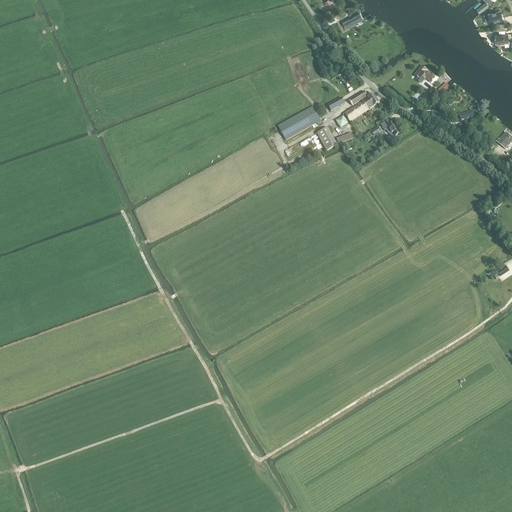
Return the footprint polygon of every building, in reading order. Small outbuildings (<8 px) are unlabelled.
[(490,22),(503,19),(501,11),(488,14),(490,22)] [(345,29),(364,19),(360,12),(341,22),(345,29)] [(509,46),(509,43),(508,34),(495,35),(496,44),(505,43),(505,47),(509,46)] [(431,83),(435,78),(425,70),(417,81),(421,84),(425,79),(427,80),(431,83)] [(428,98),(435,91),(433,89),(426,96),(428,98)] [(350,102),(353,107),(368,97),(365,92),(350,102)] [(379,103),(374,95),(373,96),(363,102),(369,110),(373,107),(378,104),(379,103)] [(342,98),(328,106),(331,112),(345,104),(342,98)] [(363,102),(345,114),(350,123),(369,110),(363,102)] [(321,122),(313,107),(278,127),(286,141),(317,124),(317,125),(321,122)] [(461,120),(471,117),(472,120),(475,119),(472,112),(460,116),(461,120)] [(348,124),(343,116),(336,121),(341,129),(348,124)] [(389,121),(381,126),(385,132),(386,131),(388,134),(389,134),(392,139),(402,133),(399,129),(399,130),(394,123),(391,124),(389,121)] [(374,136),(381,132),(378,127),(371,132),(374,136)] [(328,128),(317,134),(327,151),(337,146),(328,128)] [(351,134),(339,139),(341,144),(353,139),(351,134)] [(509,138),(506,135),(503,139),(502,138),(500,141),(501,141),(499,144),(505,149),(508,146),(511,143),(510,143),(511,140),(510,139),(510,138),(509,138)] [(288,156),(297,152),(294,146),(285,151),(288,156)] [(510,271),(506,265),(497,271),(501,277),(510,271)]
